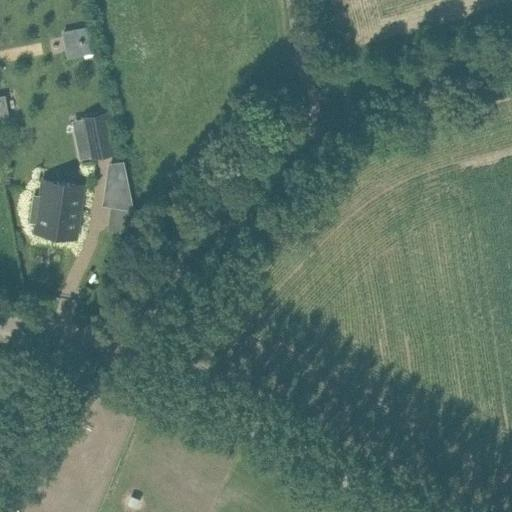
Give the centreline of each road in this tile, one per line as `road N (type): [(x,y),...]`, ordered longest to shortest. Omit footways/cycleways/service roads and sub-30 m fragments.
road 1 (unclassified): [(115,349),(298,142),(306,113),(292,0)]
road 2 (unclassified): [(403,511),(115,349)]
road 3 (track): [(306,113),(331,113),(511,52)]
road 4 (track): [(58,335),(0,489)]
